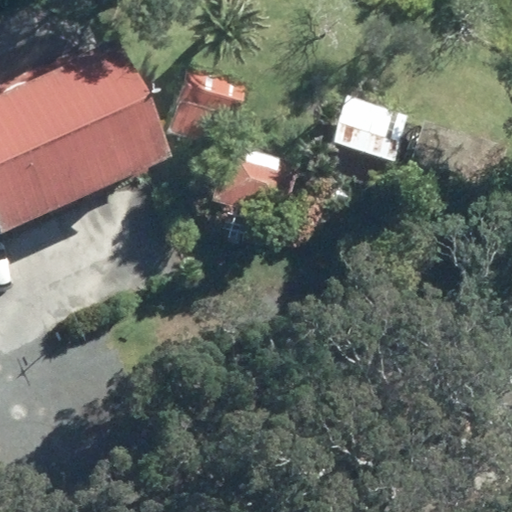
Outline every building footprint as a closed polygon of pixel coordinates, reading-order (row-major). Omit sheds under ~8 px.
[(0,236),(159,168),(107,52),(0,98),(0,236)] [(182,71),(164,131),(222,149),(240,88),(182,71)] [(340,106),(326,149),(386,169),(400,125),(340,106)] [(503,152),(412,127),(397,175),(414,207),(481,226),(503,152)] [(258,160),(215,153),(208,200),(251,207),(258,160)]
